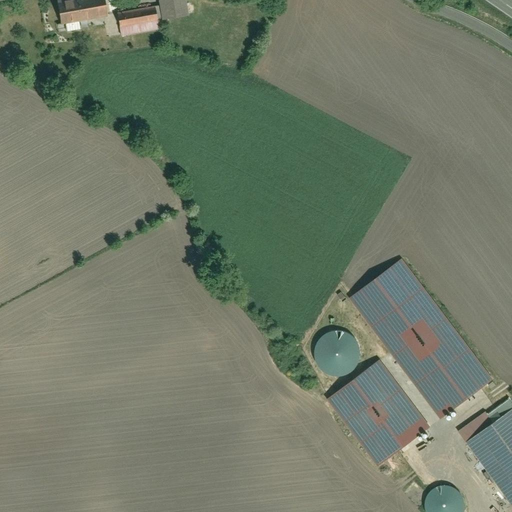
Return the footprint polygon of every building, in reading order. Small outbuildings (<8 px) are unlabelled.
[(104,0),(63,0),(58,1),(62,23),(107,14),(104,0)] [(182,17),(179,0),(156,0),(160,21),(182,17)] [(158,27),(153,5),(113,14),(117,35),(158,27)] [(403,259),(347,292),(363,319),(372,314),(369,309),(375,305),(372,300),(401,283),(408,294),(419,287),(403,259)] [(323,374),(340,374),(357,365),(357,348),(348,331),(330,331),(313,340),(313,355),(323,374)] [(511,394),(459,429),(511,510),(511,394)] [(428,511),(463,511),(454,483),(422,493),(428,511)]
